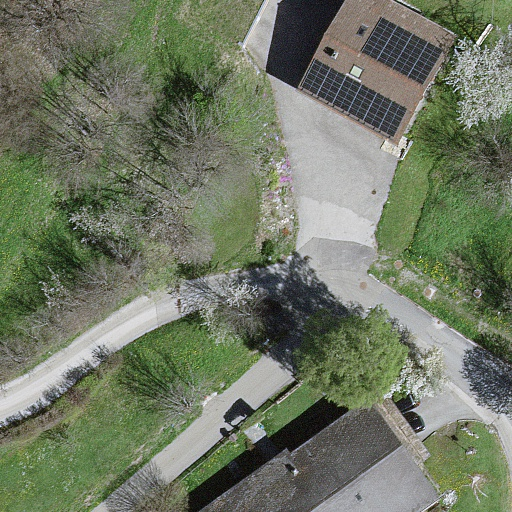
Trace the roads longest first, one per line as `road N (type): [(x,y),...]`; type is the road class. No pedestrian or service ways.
road 1 (residential): [(370,300),(304,274),(219,285),(139,314),(0,399)]
road 2 (residential): [(83,511),(370,300)]
road 3 (residential): [(511,426),(490,394),(370,300)]
